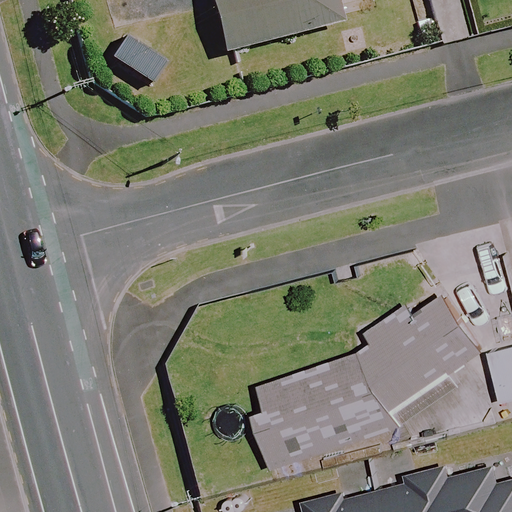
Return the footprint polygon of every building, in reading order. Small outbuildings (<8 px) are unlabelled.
[(336,0),(208,0),(223,57),(343,25),(336,0)] [(360,344),(259,378),(267,401),(254,406),(274,463),(404,419),(461,379),(453,367),(486,344),(445,285),(415,307),(408,297),(366,326),(373,335),(360,344)] [(511,339),(509,340),(490,345),(503,395),(511,392),(511,339)] [(406,476),(377,483),(384,511),(511,511),(511,472),(499,476),(495,459),(451,470),(448,458),(405,469),(406,476)] [(384,511),(377,483),(348,491),(346,484),(303,496),(306,507),(287,511),(384,511)]
